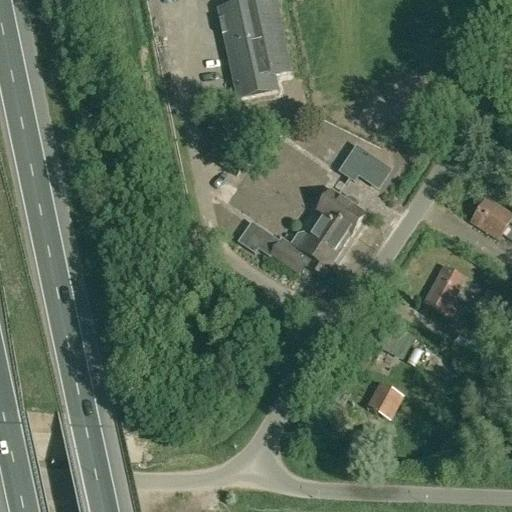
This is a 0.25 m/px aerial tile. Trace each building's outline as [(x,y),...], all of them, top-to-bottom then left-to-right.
[(275,0),(234,0),(236,9),(219,13),(239,103),(278,94),(275,78),(291,75),(275,0)] [(207,134),(219,142),(208,159),(237,179),(249,162),(230,150),(236,142),(213,126),(207,134)] [(323,280),(350,238),(352,239),(366,217),(357,211),(359,208),(358,204),(351,200),(347,200),(345,203),(332,194),(317,216),(323,220),(309,240),(307,238),(298,240),(291,250),(281,243),(279,246),(253,228),(240,247),(256,258),(259,254),(269,261),(271,258),(300,278),(308,266),(297,258),(300,253),(317,265),(312,273),(323,280)] [(511,217),(487,202),(471,227),(499,244),(502,239),(511,245),(511,217)] [(465,314),(451,306),(465,283),(445,272),(425,307),(444,318),(459,326),(465,314)] [(487,335),(505,304),(490,295),(472,326),(487,335)] [(403,400),(380,388),(367,413),(390,425),(403,400)]
